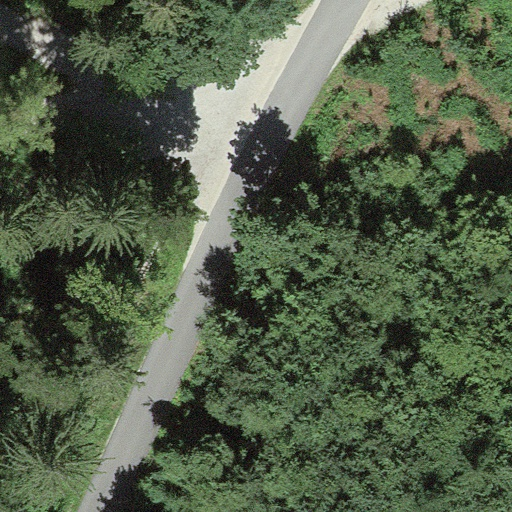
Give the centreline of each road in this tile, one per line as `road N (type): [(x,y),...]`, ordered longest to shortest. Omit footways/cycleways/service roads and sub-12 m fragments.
road 1 (unclassified): [(96,511),(276,94),(330,0)]
road 2 (track): [(0,113),(27,103),(276,94)]
